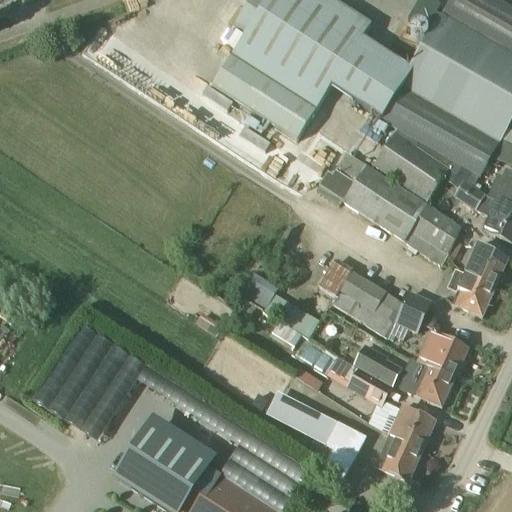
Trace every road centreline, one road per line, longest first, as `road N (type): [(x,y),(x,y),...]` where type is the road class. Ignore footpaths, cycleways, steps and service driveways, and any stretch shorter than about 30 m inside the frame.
road 1 (unknown): [(511,350),(441,311),(398,260),(78,58)]
road 2 (unclassified): [(443,511),(511,358)]
